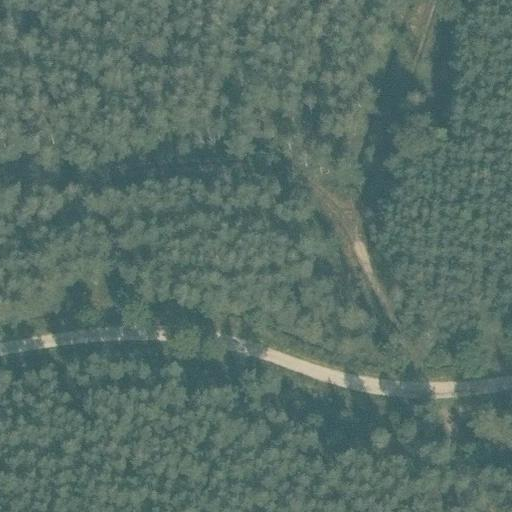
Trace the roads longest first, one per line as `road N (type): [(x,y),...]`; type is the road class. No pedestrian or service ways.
road 1 (track): [(0,356),(182,330),(440,402)]
road 2 (track): [(0,190),(301,179),(328,219)]
road 3 (track): [(418,0),(352,205),(328,219)]
road 4 (track): [(440,402),(328,219)]
road 5 (track): [(440,402),(490,511)]
